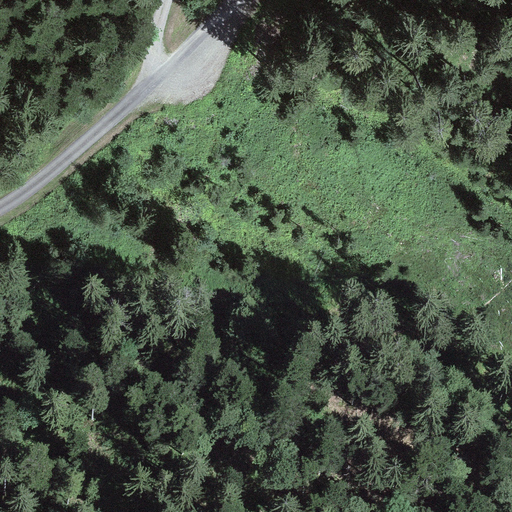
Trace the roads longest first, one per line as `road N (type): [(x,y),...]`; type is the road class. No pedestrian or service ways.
road 1 (track): [(146,89),(0,207)]
road 2 (track): [(232,0),(146,89)]
